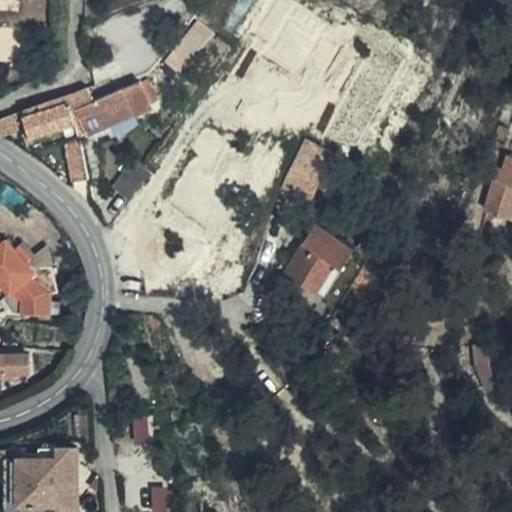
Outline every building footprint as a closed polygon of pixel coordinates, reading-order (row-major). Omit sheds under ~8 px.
[(180,66),(209,30),(193,18),(165,55),(180,66)] [(87,101),(72,106),(84,133),(150,106),(137,79),(87,101)] [(72,106),(69,91),(15,111),(0,115),(0,134),(16,129),(20,140),(35,151),(59,143),(77,137),(72,106)] [(84,133),(72,106),(77,137),(84,133)] [(329,144),(304,130),(279,179),(304,194),(329,144)] [(83,170),(77,137),(59,143),(65,173),(83,170)] [(146,171),(135,163),(127,158),(106,186),(124,200),(146,171)] [(511,159),(508,158),(502,177),(495,175),(483,211),(508,219),(511,206),(511,159)] [(277,266),(307,288),(328,260),(335,264),(347,246),(309,219),(277,266)] [(2,242),(0,240),(0,281),(1,283),(6,288),(8,284),(13,290),(23,301),(34,269),(26,261),(30,257),(19,245),(16,248),(6,238),(2,242)] [(328,260),(307,288),(316,294),(335,264),(328,260)] [(52,265),(34,269),(23,301),(19,313),(43,320),(51,297),(55,290),(52,265)] [(31,354),(2,353),(0,352),(0,376),(6,376),(6,381),(29,381),(29,372),(31,372),(31,354)] [(89,435),(89,414),(77,414),(79,435),(89,435)] [(39,457),(21,457),(20,511),(61,511),(62,503),(79,502),(79,446),(40,446),(39,457)] [(20,511),(21,457),(7,457),(6,511),(20,511)]
